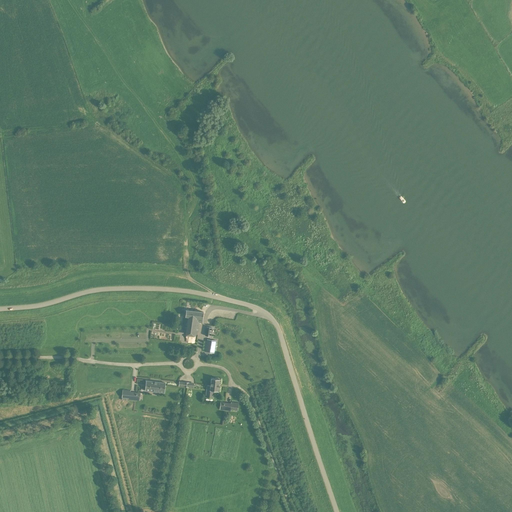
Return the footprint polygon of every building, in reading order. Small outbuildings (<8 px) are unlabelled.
[(186,310),(183,331),(197,333),(199,322),(202,323),(204,313),(186,310)] [(207,339),(205,352),(214,353),(216,341),(207,339)] [(207,385),(206,397),(213,398),(214,391),(218,391),(218,390),(219,380),(219,379),(211,378),(211,379),(211,385),(207,385)] [(145,390),(146,391),(146,390),(164,392),(164,393),(165,392),(164,392),(165,384),(166,383),(165,383),(147,381),(146,381),(145,390)] [(123,390),(122,398),(128,398),(128,399),(140,401),(140,393),(130,392),(130,391),(123,390)] [(221,402),(219,409),(231,411),(231,410),(238,410),(238,403),(231,402),(231,403),(224,403),(221,402)]
